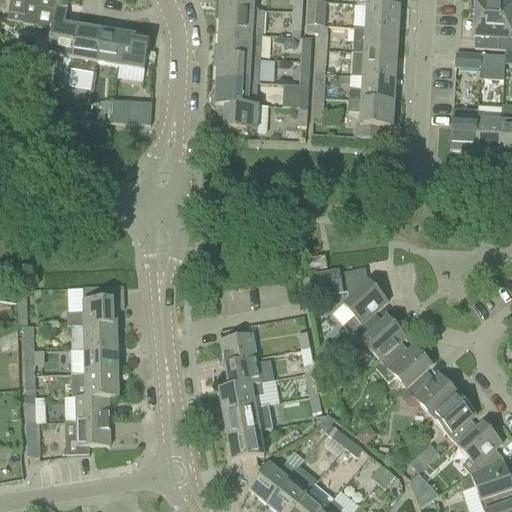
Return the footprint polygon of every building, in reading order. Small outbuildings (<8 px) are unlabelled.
[(64,28),(68,2),(55,0),(38,0),(37,9),(34,28),(6,23),(6,24),(51,32),(46,59),(58,61),(55,79),(68,81),(69,74),(70,74),(72,62),(77,30),(64,28)] [(10,0),(6,23),(34,28),(37,9),(38,0),(55,0),(68,2),(68,0),(10,0)] [(253,14),(254,0),(220,0),(221,2),(216,1),(215,12),(253,14)] [(302,17),(303,0),(301,0),(292,0),(292,17),(302,17)] [(389,9),(389,0),(356,0),(356,8),(399,11),(399,10),(389,9)] [(511,0),(508,0),(508,2),(475,0),(474,20),(511,22),(511,0)] [(318,6),(307,5),(306,29),(324,30),(325,6),(318,6)] [(397,35),(399,11),(356,8),(356,10),(354,10),(352,32),(365,33),(397,35)] [(264,15),(253,14),(215,12),(215,22),(220,23),(219,37),(261,39),(263,39),(264,15)] [(301,35),(302,17),(292,17),(291,34),(301,35)] [(511,22),(474,20),(473,40),(499,42),(498,54),(504,54),(505,54),(511,54),(511,22)] [(72,62),(70,74),(69,74),(68,81),(67,88),(91,92),(95,66),(101,34),(102,29),(91,28),(90,33),(77,30),(72,62)] [(119,70),(125,33),(114,32),(114,36),(101,34),(95,66),(119,70)] [(397,35),(365,33),(352,32),(351,56),(396,59),(397,35)] [(135,40),(136,35),(125,33),(119,70),(144,74),(149,42),(135,40)] [(212,60),(260,63),(261,39),(219,37),(218,49),(213,49),(212,60)] [(326,54),(327,39),(317,38),(316,54),(326,54)] [(310,66),(311,42),(304,42),(304,49),(301,49),(300,66),(310,66)] [(325,78),(326,54),(316,54),(315,78),(325,78)] [(511,54),(505,54),(504,54),(504,60),(503,68),(511,68),(511,54)] [(395,83),(396,59),(351,56),(349,80),(361,81),(395,83)] [(480,68),(480,59),(455,57),(454,71),(480,72),(480,68)] [(480,72),(479,82),(502,83),(503,68),(504,60),(480,59),(480,68),(480,72)] [(259,87),(260,63),(212,60),(212,71),(217,71),(216,84),(259,87)] [(308,90),(310,66),(300,66),(299,89),(308,90)] [(323,102),(325,78),(315,78),(314,102),(323,102)] [(349,92),(348,104),(361,105),(393,106),(395,83),(361,81),(361,93),(349,92)] [(210,97),(210,109),(212,111),(215,109),(267,111),(267,110),(255,109),(256,87),(259,87),(216,84),(215,98),(210,97)] [(307,114),(308,90),(299,89),(298,113),(307,114)] [(323,102),(314,102),(312,128),(322,128),(323,102)] [(393,106),(361,105),(348,104),(347,116),(359,116),(358,129),(356,129),(355,141),(383,143),(384,131),(392,132),(393,106)] [(87,117),(88,106),(70,105),(69,125),(86,126),(87,117)] [(151,107),(112,105),(111,127),(150,130),(151,107)] [(265,136),(267,111),(215,109),(212,111),(219,119),(224,119),(223,134),(265,136)] [(511,164),(511,163),(511,110),(501,110),(500,126),(498,158),(511,159),(511,164)] [(306,131),(307,114),(298,113),(297,130),(306,131)] [(477,114),(452,113),(449,155),(464,156),(463,161),(474,161),(476,124),(477,114)] [(104,118),(87,117),(86,126),(103,127),(104,118)] [(485,157),(498,158),(500,126),(476,124),(474,161),(485,162),(485,157)] [(326,271),(326,268),(324,259),(305,263),(307,275),(326,271)] [(369,285),(367,283),(365,272),(343,276),(346,296),(351,301),(342,309),(353,321),(342,330),(349,339),(345,342),(346,343),(374,317),(387,305),(373,289),(376,286),(372,282),(369,285)] [(312,302),(342,297),(338,273),(308,279),(312,302)] [(116,329),(115,314),(115,304),(83,305),(83,315),(66,316),(66,330),(116,329)] [(23,331),(27,331),(26,306),(16,307),(17,331),(23,331)] [(391,317),(382,325),(374,317),(346,343),(359,358),(367,352),(378,365),(372,370),(373,371),(400,346),(406,341),(391,324),(394,322),(391,317)] [(71,332),(71,354),(116,353),(116,329),(66,330),(66,332),(71,332)] [(24,355),(33,355),(33,331),(27,331),(23,331),(24,355)] [(300,355),(310,353),(306,337),(297,338),(300,355)] [(224,368),(256,363),(251,338),(219,344),(224,368)] [(413,349),(408,354),(400,346),(373,371),(387,387),(393,381),(404,394),(406,393),(426,375),(435,367),(431,362),(428,365),(413,349)] [(326,347),(317,355),(319,367),(333,355),(326,347)] [(71,354),(69,354),(70,378),(71,378),(117,377),(116,353),(71,354)] [(303,370),(313,369),(310,353),(300,355),(303,370)] [(33,355),(24,355),(24,379),(34,379),(33,355)] [(218,394),(260,386),(256,363),(224,368),(228,391),(218,393),(218,394)] [(426,375),(406,393),(418,408),(431,422),(461,395),(457,391),(454,394),(439,378),(434,383),(426,375)] [(75,402),(118,401),(117,377),(71,378),(71,401),(75,401),(75,402)] [(25,403),(34,403),(34,379),(24,379),(25,403)] [(309,402),(318,400),(315,384),(306,386),(309,402)] [(260,386),(218,394),(223,418),(255,412),(252,399),(262,397),(260,386)] [(461,402),(464,399),(461,395),(431,422),(453,446),(457,450),(486,424),(486,423),(477,432),(470,423),(476,418),(461,402)] [(312,418),(321,417),(318,400),(309,402),(312,418)] [(108,402),(118,402),(118,401),(75,402),(76,426),(108,425),(108,402)] [(38,426),(35,426),(34,403),(25,403),(26,427),(38,427),(38,426)] [(272,433),(268,410),(268,409),(255,412),(223,418),(227,441),(259,435),(272,433)] [(324,423),(318,431),(325,437),(331,429),(334,425),(327,419),(324,423)] [(487,431),(490,428),(486,424),(457,450),(453,446),(476,472),(477,475),(470,477),(471,479),(477,477),(504,467),(502,461),(494,453),(502,447),(487,431)] [(108,425),(76,426),(76,440),(64,440),(65,460),(89,459),(88,451),(109,450),(108,425)] [(39,460),(38,441),(38,427),(26,427),(26,461),(39,460)] [(343,452),(350,444),(331,429),(325,437),(343,452)] [(256,461),(263,460),(259,435),(227,441),(231,466),(239,464),(242,479),(257,470),(256,461)] [(356,463),(363,455),(350,444),(343,452),(356,463)] [(417,476),(438,457),(429,448),(408,466),(417,476)] [(401,479),(408,471),(391,458),(385,465),(401,479)] [(511,487),(511,488),(504,467),(477,477),(471,479),(461,486),(463,495),(474,491),(482,511),(492,511),(511,505),(511,499),(510,494),(511,493),(511,487)] [(284,468),(278,476),(268,468),(263,474),(257,470),(242,479),(252,487),(247,493),(267,509),(293,476),(284,468)] [(378,486),(387,474),(380,468),(370,480),(378,486)] [(295,511),(306,499),(316,487),(297,471),(293,476),(267,509),(270,511),(295,511)] [(385,492),(394,480),(387,474),(378,486),(385,492)] [(418,478),(408,487),(418,511),(420,511),(433,503),(438,500),(418,478)] [(322,511),(306,499),(295,511),(322,511)]
